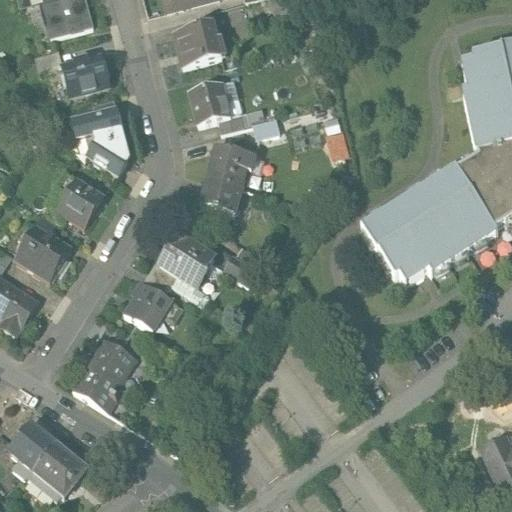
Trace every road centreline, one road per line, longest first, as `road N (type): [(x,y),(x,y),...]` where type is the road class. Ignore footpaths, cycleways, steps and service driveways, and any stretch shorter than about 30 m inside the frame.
road 1 (residential): [(133,0),(162,121),(165,170),(40,387)]
road 2 (residential): [(40,387),(130,439),(173,476)]
